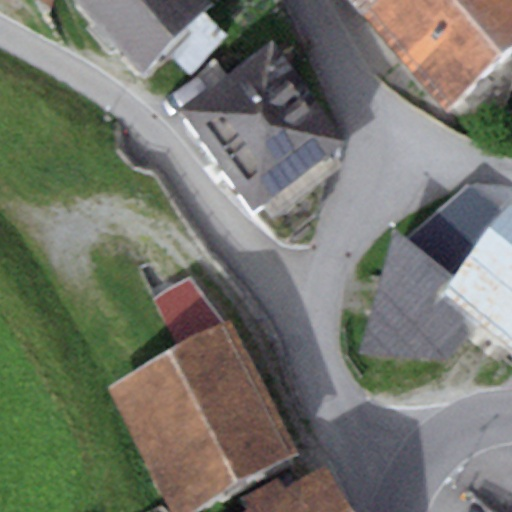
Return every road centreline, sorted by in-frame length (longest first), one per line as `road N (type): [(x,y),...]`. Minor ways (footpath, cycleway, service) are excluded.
road 1 (residential): [(305,0),(365,135),(362,187),(318,288),(314,332),(341,400),(396,475)]
road 2 (track): [(314,307),(280,291),(251,260),(136,113),(0,30)]
road 3 (unclassified): [(511,427),(493,423),(414,438),(396,475)]
